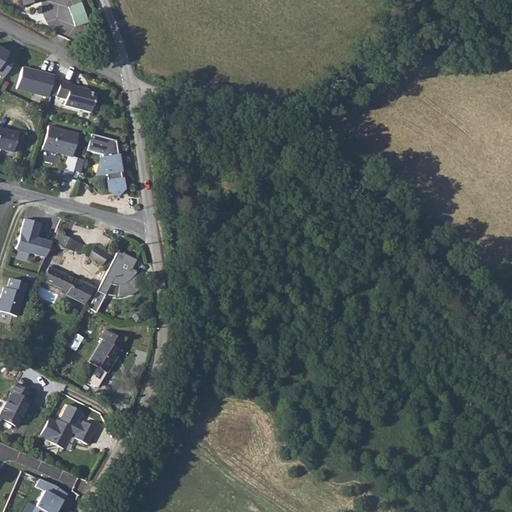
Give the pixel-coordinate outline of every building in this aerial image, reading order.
[(70,7),(77,26),(89,22),(81,0),(72,0),(74,5),(70,7)] [(0,74),(4,77),(15,60),(8,55),(8,53),(0,47),(0,74)] [(54,75),(22,67),(17,88),(49,96),(54,75)] [(68,83),(58,80),(53,96),(63,99),(61,105),(88,113),(93,94),(87,93),(80,91),(81,89),(68,85),(68,83)] [(47,126),(41,149),(68,156),(63,172),(72,174),(76,157),(71,156),(77,133),(47,126)] [(0,148),(12,152),(18,134),(0,128),(0,148)] [(117,140),(92,134),(88,150),(104,154),(110,192),(119,197),(125,190),(117,140)] [(189,148),(177,155),(183,163),(195,155),(189,148)] [(41,223),(24,218),(15,248),(19,250),(30,253),(45,257),(52,241),(42,238),(41,240),(36,239),(41,223)] [(83,245),(58,234),(54,243),(74,251),(75,249),(80,251),(83,245)] [(108,256),(94,247),(87,258),(101,267),(108,256)] [(30,253),(19,250),(16,258),(27,261),(30,253)] [(118,252),(98,291),(106,295),(111,285),(113,285),(116,285),(118,285),(118,297),(124,297),(133,295),(141,290),(147,284),(133,268),(137,260),(123,253),(123,254),(118,252)] [(88,304),(96,288),(51,266),(44,279),(71,292),(69,295),(88,304)] [(26,283),(9,279),(6,289),(3,288),(0,298),(0,311),(16,316),(26,283)] [(106,295),(98,291),(89,308),(97,312),(106,295)] [(119,349),(124,341),(104,330),(100,338),(102,339),(89,362),(109,373),(122,350),(119,349)] [(0,413),(0,418),(17,427),(31,401),(27,399),(31,392),(14,383),(9,392),(11,393),(0,413)] [(49,423),(39,440),(46,444),(45,445),(62,455),(71,438),(75,440),(73,444),(86,451),(95,435),(82,427),(80,431),(77,429),(83,418),(68,410),(59,426),(57,425),(55,427),(49,423)] [(57,487),(39,479),(35,487),(44,491),(31,511),(54,511),(61,501),(52,496),(57,487)] [(22,511),(30,511),(35,504),(28,501),(22,511)]
